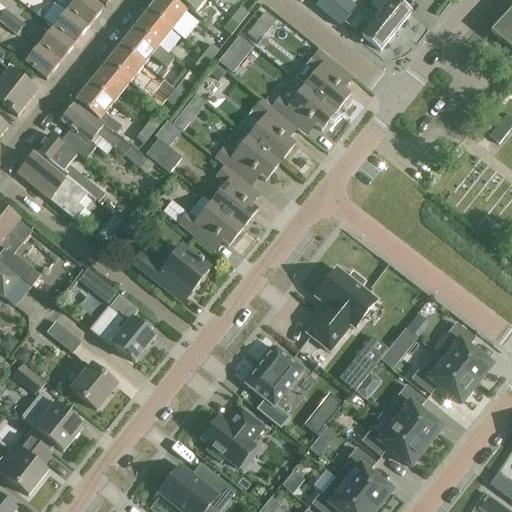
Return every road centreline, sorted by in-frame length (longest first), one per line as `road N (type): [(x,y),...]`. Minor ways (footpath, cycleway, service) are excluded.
road 1 (residential): [(69,511),(323,194)]
road 2 (residential): [(511,343),(323,194)]
road 3 (residential): [(0,166),(138,0)]
road 4 (residential): [(398,97),(278,0)]
road 5 (residential): [(422,511),(511,401)]
road 6 (residential): [(398,97),(478,0)]
road 7 (residential): [(323,194),(398,97)]
